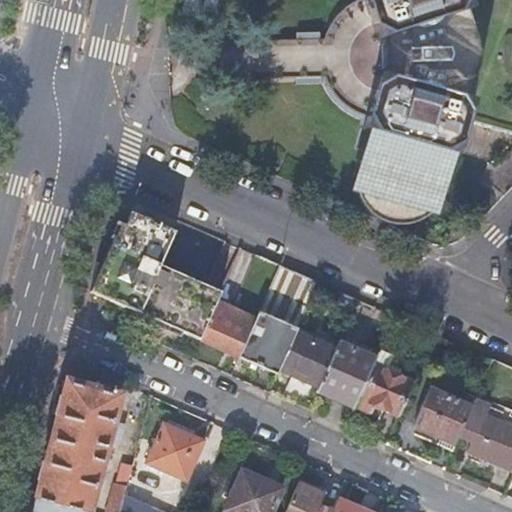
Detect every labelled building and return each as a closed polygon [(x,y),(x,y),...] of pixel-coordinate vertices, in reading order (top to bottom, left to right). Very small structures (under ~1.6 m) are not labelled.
[(187,0),(187,4),(221,10),(222,0),(187,0)] [(511,134),(511,0),(364,0),(378,41),(383,40),(385,45),(385,71),(383,76),(379,75),(356,171),(355,186),(362,205),(380,222),(391,227),(418,224),(439,205),(469,122),(511,134)] [(115,225),(119,228),(90,294),(200,341),(216,304),(221,294),(206,288),(220,254),(130,214),(124,227),(116,223),(115,225)] [(356,302),(343,296),(333,318),(347,324),(356,302)] [(200,341),(239,358),(255,322),(216,304),(200,341)] [(298,330),(259,313),(255,322),(239,358),(278,375),(280,370),(294,339),(298,330)] [(341,336),(333,356),(319,387),(317,392),(355,409),(356,407),(375,365),(380,353),(341,336)] [(333,356),(294,339),(280,370),(319,387),(333,356)] [(414,383),(375,365),(356,407),(369,413),(372,406),(398,418),(414,383)] [(54,431),(36,499),(41,501),(83,511),(89,511),(109,438),(119,440),(123,426),(113,423),(120,397),(67,382),(65,388),(58,386),(46,429),(54,431)] [(456,445),(461,434),(473,408),(431,390),(415,427),(456,445)] [(468,453),(511,471),(511,428),(484,416),(488,407),(476,401),(473,408),(461,434),(474,440),(468,453)] [(484,416),(511,428),(511,417),(488,407),(484,416)] [(165,424),(147,416),(141,438),(156,445),(148,464),(188,482),(206,442),(165,424)] [(273,511),(283,490),(243,472),(226,511),(273,511)] [(300,483),(286,511),(333,511),(334,511),(321,505),(326,494),(300,483)] [(115,486),(108,511),(120,511),(124,498),(127,489),(115,486)] [(156,511),(124,498),(120,511),(156,511)] [(364,511),(338,500),(334,511),(333,511),(364,511)] [(83,511),(41,501),(39,510),(38,511),(83,511)]
